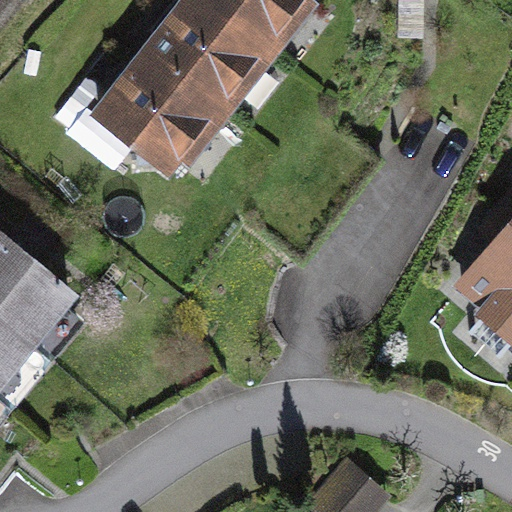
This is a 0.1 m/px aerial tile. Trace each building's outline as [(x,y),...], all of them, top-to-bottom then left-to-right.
[(217,0),(181,0),(148,43),(219,98),(266,38),(217,0)] [(217,0),(266,38),(295,0),(217,0)] [(148,43),(100,103),(171,159),(219,98),(148,43)] [(511,223),(466,278),(511,316),(511,223)] [(0,313),(24,332),(63,284),(0,233),(0,313)] [(0,361),(24,332),(0,313),(0,361)] [(348,456),(298,511),(373,511),(390,493),(348,456)]
